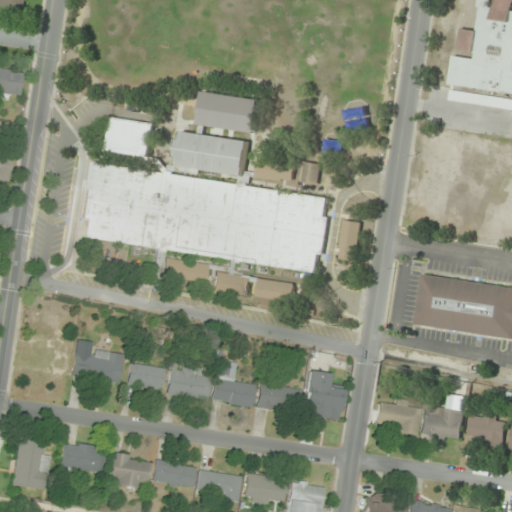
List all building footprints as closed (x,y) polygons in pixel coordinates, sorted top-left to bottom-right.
[(0,0),(0,7),(27,9),(27,0),(0,0)] [(511,93),(511,0),(481,0),(478,31),(461,29),(458,51),(475,53),(475,59),(454,56),(450,85),(511,93)] [(511,99),(451,91),(450,102),(511,110),(511,99)] [(260,101),(204,93),(199,128),(255,136),(260,101)] [(155,124),(112,118),(107,152),(150,158),(155,124)] [(248,141),(180,132),(176,170),(243,178),(248,141)] [(0,177),(9,179),(12,157),(0,155),(0,151),(0,149),(0,148),(0,177)] [(256,178),(293,181),(295,164),(258,160),(256,178)] [(82,238),(156,247),(153,275),(204,281),(206,264),(162,258),(163,251),(320,271),(330,194),(90,164),(83,218),(85,218),(82,238)] [(338,259),(356,261),(362,223),(344,220),(338,259)] [(252,277),(214,272),(212,291),(249,296),(252,277)] [(511,286),(422,275),(415,325),(511,337),(511,286)] [(295,301),(296,283),(259,280),(258,298),(295,301)] [(67,375),(70,356),(41,353),(43,343),(22,340),(19,369),(67,375)] [(122,354),(91,349),(90,354),(74,352),(70,377),(118,384),(122,354)] [(251,407),(254,385),(233,381),(235,363),(216,360),(210,401),(251,407)] [(126,385),(160,390),(163,368),(129,363),(126,385)] [(200,368),(169,365),(165,395),(206,399),(209,375),(200,374),(200,368)] [(338,419),(341,387),(327,385),(328,373),(306,371),(302,416),(338,419)] [(295,412),(298,387),(258,383),(256,408),(295,412)] [(388,406),(377,404),(374,427),(416,433),(420,409),(408,408),(409,401),(389,398),(388,406)] [(420,436),(461,441),(465,408),(423,404),(420,436)] [(503,448),(507,418),(472,413),(469,434),(483,436),(482,445),(503,448)] [(12,486),(46,490),(50,455),(42,454),(44,441),(17,438),(12,486)] [(68,468),(67,478),(80,480),(82,471),(103,473),(106,447),(62,442),(59,467),(68,468)] [(115,484),(147,488),(150,457),(110,453),(107,476),(116,477),(115,484)] [(195,467),(155,460),(152,481),(192,488),(195,467)] [(240,476),(199,471),(196,490),(214,492),(213,499),(237,502),(240,476)] [(282,499),(285,478),(246,473),(243,501),(272,505),(273,498),(282,499)] [(290,480),(285,511),(319,511),(323,484),(290,480)] [(361,511),(403,511),(405,499),(363,494),(361,511)] [(448,511),(449,504),(409,501),(407,511),(448,511)]
